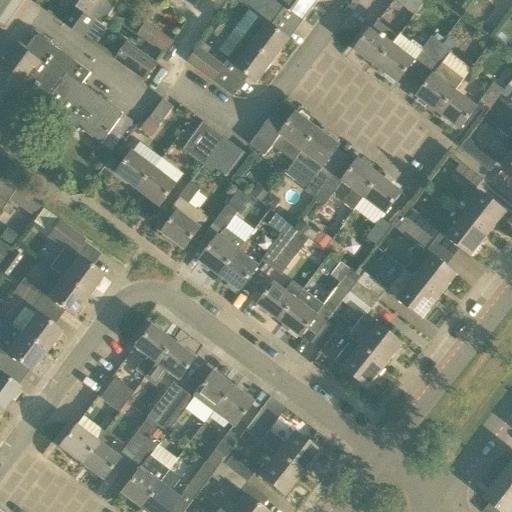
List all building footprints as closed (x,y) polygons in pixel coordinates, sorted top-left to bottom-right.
[(118,3),(114,0),(66,0),(75,6),(63,23),(84,38),(96,20),(103,24),(118,3)] [(184,0),(196,8),(201,0),(184,0)] [(271,26),(278,16),(256,0),(235,0),(259,18),(243,39),(274,62),(290,40),(271,26)] [(256,0),(278,16),(285,7),(304,21),(319,1),(317,0),(256,0)] [(422,3),(424,0),(397,0),(416,14),(423,4),(422,3)] [(376,67),(393,45),(399,37),(377,21),(355,51),(376,67)] [(144,22),(136,35),(164,55),(173,42),(144,22)] [(398,83),(418,55),(423,49),(412,41),(411,43),(400,35),(399,37),(393,45),(376,67),(398,83)] [(101,144),(123,114),(83,85),(91,73),(40,36),(35,37),(25,51),(16,45),(0,66),(0,88),(15,99),(15,100),(37,116),(46,104),(101,144)] [(423,49),(418,55),(418,56),(428,63),(442,44),(441,43),(434,38),(432,37),(423,49)] [(257,83),(274,62),(243,39),(227,60),(235,66),(235,67),(257,83)] [(146,81),(158,63),(129,43),(116,60),(146,81)] [(439,114),(455,91),(464,80),(442,64),(452,51),(442,44),(428,63),(437,70),(417,97),(439,114)] [(213,81),(223,67),(199,49),(188,63),(213,81)] [(490,110),(502,94),(504,91),(494,83),(480,102),(490,110)] [(0,119),(15,100),(15,99),(0,88),(0,119)] [(460,130),(477,108),(455,91),(439,114),(460,130)] [(149,119),(159,127),(174,107),(164,100),(149,119)] [(318,130),(297,114),(297,113),(289,124),(274,113),(250,145),(265,157),(272,146),(294,162),(318,130)] [(148,118),(140,129),(151,137),(159,127),(149,119),(148,118)] [(204,122),(192,139),(183,150),(203,165),(224,137),(204,122)] [(324,168),(338,149),(340,146),(318,130),(294,162),(290,167),(312,183),(305,192),(315,199),(330,178),(320,172),(323,168),(324,168)] [(216,169),(226,176),(244,152),(224,137),(203,165),(202,166),(212,174),(216,169)] [(511,154),(502,166),(511,173),(511,138),(510,137),(503,147),(511,154)] [(490,172),(498,162),(468,138),(460,149),(490,172)] [(155,169),(133,152),(117,175),(138,191),(155,169)] [(330,180),(347,157),(347,156),(330,179),(330,178),(315,199),(325,206),(339,187),(330,180)] [(359,160),(342,182),(353,190),(343,203),(354,211),(356,209),(381,176),(359,160)] [(476,190),(484,180),(462,163),(454,173),(476,190)] [(155,169),(138,191),(160,207),(176,185),(155,169)] [(400,191),(391,184),(381,176),(356,209),(377,226),(367,238),(377,246),(392,227),(382,219),(385,214),(402,192),(400,191)] [(0,194),(8,200),(15,190),(0,179),(0,194)] [(184,250),(201,228),(208,219),(189,204),(200,189),(191,182),(162,221),(168,226),(162,234),(184,250)] [(241,188),(228,206),(237,212),(238,214),(252,196),(241,188)] [(464,215),(489,235),(507,213),(481,193),(464,215)] [(228,206),(213,225),(222,231),(224,229),(234,215),(237,212),(228,206)] [(405,219),(435,242),(442,232),(413,210),(405,219)] [(269,225),(282,235),(262,261),(272,268),(300,232),(290,224),(276,214),(269,225)] [(464,215),(447,237),(472,257),(489,235),(464,215)] [(405,219),(398,229),(421,248),(405,269),(440,297),(458,275),(432,255),(432,256),(427,252),(435,242),(405,219)] [(84,239),(81,237),(60,221),(48,238),(62,249),(71,255),(73,254),(84,239)] [(244,244),(224,229),(222,231),(200,262),(220,277),(239,251),(244,244)] [(300,232),(272,268),(281,276),(309,239),(300,232)] [(102,276),(91,268),(77,257),(73,254),(71,255),(62,249),(49,267),(51,269),(62,277),(88,296),(102,276)] [(259,266),(239,251),(220,277),(240,292),(259,266)] [(88,296),(62,277),(51,269),(42,283),(52,291),(47,297),(72,316),(88,296)] [(440,297),(405,269),(388,291),(398,298),(397,299),(423,319),(440,297)] [(365,273),(357,283),(379,300),(387,290),(365,273)] [(347,275),(341,283),(351,291),(357,283),(347,275)] [(36,302),(43,293),(43,292),(24,278),(17,288),(36,302)] [(293,282),(286,292),(275,283),(258,306),(280,322),(304,290),(293,282)] [(325,306),(323,307),(333,315),(342,302),(350,293),(350,292),(351,291),(341,283),(324,305),(325,306)] [(372,309),(379,300),(357,283),(350,292),(372,309)] [(29,311),(36,302),(17,288),(10,297),(24,307),(29,311)] [(317,315),(323,307),(325,306),(324,305),(304,290),(280,322),(301,338),(308,329),(318,316),(317,315)] [(34,311),(52,325),(61,315),(42,300),(34,311)] [(318,316),(308,329),(317,336),(328,321),(332,317),(333,315),(323,307),(317,315),(318,316)] [(35,313),(34,314),(20,333),(46,352),(61,332),(35,313)] [(403,344),(366,316),(365,315),(348,336),(352,340),(386,366),(403,344)] [(31,372),(46,352),(20,333),(4,321),(0,325),(0,346),(2,348),(6,352),(5,353),(31,372)] [(338,329),(328,321),(317,336),(311,343),(322,351),(338,329)] [(134,370),(144,378),(171,342),(150,325),(133,348),(144,356),(134,370)] [(352,340),(335,362),(368,388),(386,366),(352,340)] [(171,342),(144,378),(144,379),(155,388),(166,372),(176,380),(193,358),(171,342)] [(211,372),(201,386),(192,397),(212,412),(231,387),(211,372)] [(0,408),(3,410),(19,388),(0,374),(0,408)] [(126,403),(133,393),(114,379),(107,388),(126,403)] [(251,402),(231,387),(212,412),(232,427),(251,402)] [(118,413),(126,403),(107,388),(99,398),(118,413)] [(179,395),(170,388),(146,418),(156,426),(179,395)] [(166,433),(189,402),(179,395),(156,426),(166,433)] [(244,431),(275,455),(300,474),(318,452),(293,433),(284,444),(268,431),(276,420),(261,409),(244,431)] [(146,418),(123,449),(133,457),(147,438),(156,426),(146,418)] [(58,448),(80,464),(97,442),(75,425),(58,448)] [(105,431),(97,442),(80,464),(101,480),(118,458),(107,449),(115,438),(105,431)] [(224,458),(238,439),(228,431),(214,450),(224,458)] [(133,457),(121,473),(130,480),(120,494),(140,509),(168,471),(149,457),(157,445),(147,438),(133,457)] [(246,482),(254,472),(232,455),(224,465),(246,482)] [(283,496),(300,474),(275,455),(258,476),(283,496)] [(183,511),(210,476),(215,470),(205,462),(182,493),(182,494),(179,498),(170,492),(179,480),(168,471),(140,509),(143,511),(183,511)] [(246,482),(224,465),(220,462),(215,470),(210,476),(216,481),(220,477),(238,492),(246,482)] [(511,464),(502,477),(511,485),(511,464)] [(502,511),(511,511),(511,485),(502,477),(485,499),(502,511)] [(210,501),(219,508),(224,511),(264,511),(243,495),(235,506),(218,492),(210,501)]
